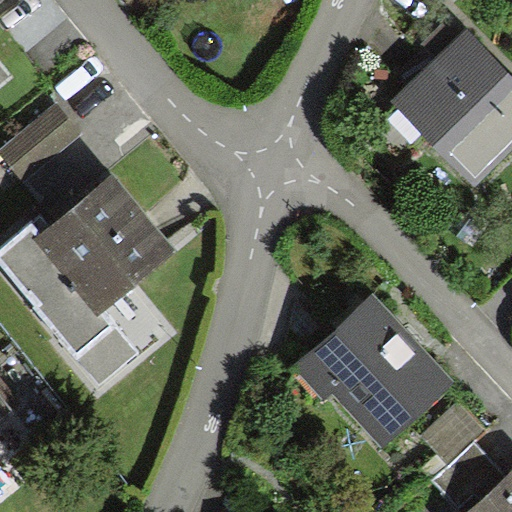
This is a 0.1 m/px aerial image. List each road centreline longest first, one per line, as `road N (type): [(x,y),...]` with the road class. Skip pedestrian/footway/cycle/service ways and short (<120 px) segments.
road 1 (residential): [(160,511),(232,344),(264,168)]
road 2 (residential): [(511,374),(363,213),(264,168)]
road 3 (residential): [(264,168),(218,152),(88,0)]
road 4 (residential): [(264,168),(342,0)]
